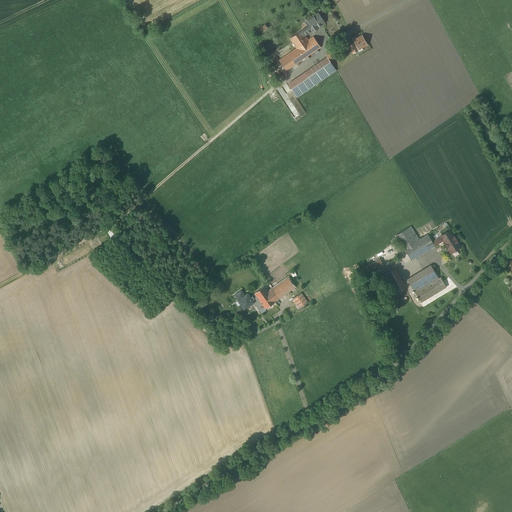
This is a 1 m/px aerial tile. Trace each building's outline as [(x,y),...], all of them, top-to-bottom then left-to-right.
[(302,30),(305,35),(311,30),(312,31),(324,23),(318,14),(306,22),(308,26),(302,30)] [(265,25),(259,29),(262,33),(268,28),(265,25)] [(290,39),(296,48),(279,60),(286,71),(304,58),(308,56),(320,47),(313,37),(308,40),(305,35),(302,30),(290,39)] [(356,37),(352,39),(355,43),(353,43),(357,49),(358,48),(358,49),(367,44),(362,36),(357,39),(356,37)] [(357,49),(353,43),(349,45),(353,53),(358,51),(357,49)] [(326,56),(327,57),(288,84),(297,97),(336,70),(330,61),(335,58),(331,52),(326,56)] [(411,226),(396,235),(411,260),(435,246),(434,245),(443,240),(440,236),(432,242),(428,235),(419,240),(411,226)] [(448,249),(450,253),(460,247),(450,230),(440,236),(443,240),(444,242),(443,243),(447,249),(448,249)] [(431,265),(407,280),(415,293),(439,278),(431,265)] [(406,288),(395,268),(385,274),(394,290),(388,293),(391,297),(406,288)] [(255,294),(264,307),(265,309),(295,287),(288,278),(273,288),(268,292),(264,286),(254,294),(255,294)] [(441,278),(416,293),(421,302),(446,287),(441,278)] [(308,302),(301,293),(292,299),(299,308),(308,302)] [(252,301),(250,298),(247,294),(238,300),(244,308),(248,306),(247,305),(252,301)] [(252,301),(253,302),(259,311),(264,307),(255,294),(250,298),(252,301)]
